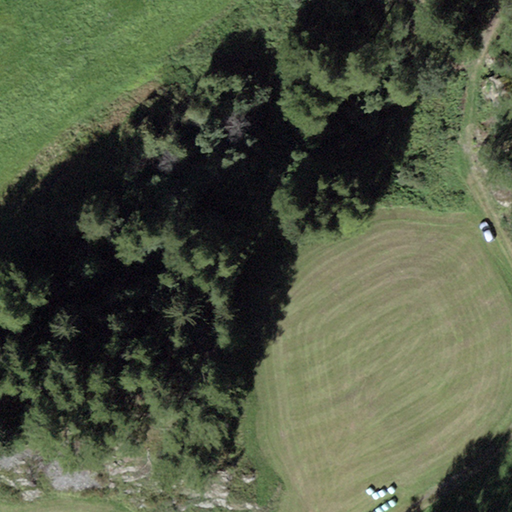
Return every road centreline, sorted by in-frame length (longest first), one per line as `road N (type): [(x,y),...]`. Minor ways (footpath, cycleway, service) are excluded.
road 1 (track): [(499,0),(453,123),(511,266)]
road 2 (track): [(511,424),(493,453),(412,511)]
